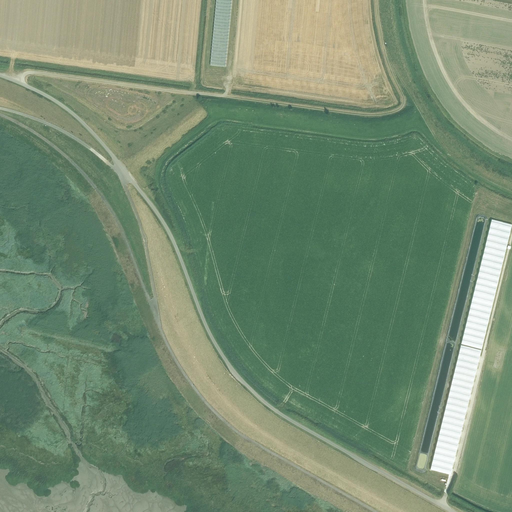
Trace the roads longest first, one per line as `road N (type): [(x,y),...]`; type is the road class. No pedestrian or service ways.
road 1 (unclassified): [(453,511),(258,397),(211,338),(175,246),(138,188),(63,106),(0,75)]
road 2 (track): [(14,80),(26,71),(224,95),(204,83),(211,0)]
road 3 (track): [(440,505),(511,233)]
road 4 (track): [(153,308),(121,229),(82,171),(0,114)]
road 5 (track): [(224,95),(391,112),(403,98),(384,54)]
road 6 (track): [(384,54),(442,152),(511,193)]
road 7 (track): [(0,109),(57,127),(121,168)]
